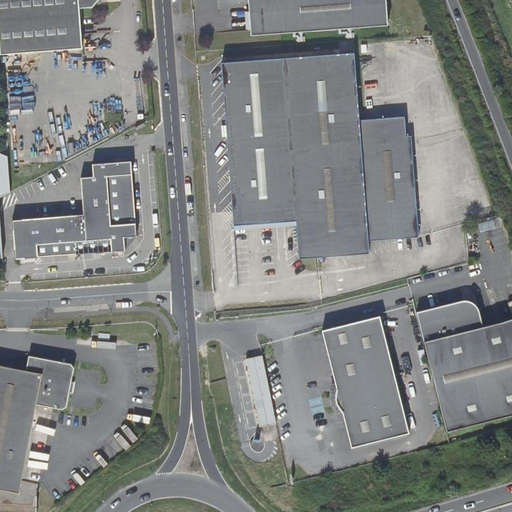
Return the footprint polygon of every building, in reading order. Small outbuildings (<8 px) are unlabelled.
[(0,0),(0,52),(82,47),(81,35),(79,8),(95,7),(99,1),(100,0),(0,0)] [(246,0),(248,17),(248,29),(249,35),(386,24),(384,0),(246,0)] [(364,129),(359,129),(358,119),(353,52),(221,62),(233,226),(296,221),(297,245),(417,235),(409,136),(404,136),(365,139),(364,129)] [(364,129),(365,139),(404,136),(403,116),(358,119),(359,129),(364,129)] [(84,214),(12,219),(15,258),(125,249),(124,236),(137,235),(131,160),(93,163),(94,176),(81,177),(84,214)] [(417,236),(417,235),(297,245),(298,257),(368,252),(367,240),(417,236)] [(474,305),(473,304),(460,308),(455,305),(454,308),(449,305),(416,314),(447,431),(511,414),(511,315),(479,313),(476,306),(474,305)] [(379,315),(322,329),(337,386),(337,398),(338,402),(344,410),(353,446),(409,431),(379,315)] [(0,488),(18,492),(35,404),(62,409),(66,406),(73,368),(70,363),(28,355),(25,370),(0,365),(0,488)] [(265,406),(272,404),(262,355),(254,357),(246,359),(257,408),(265,406)] [(265,406),(257,408),(261,426),(269,424),(277,422),(272,404),(265,406)]
